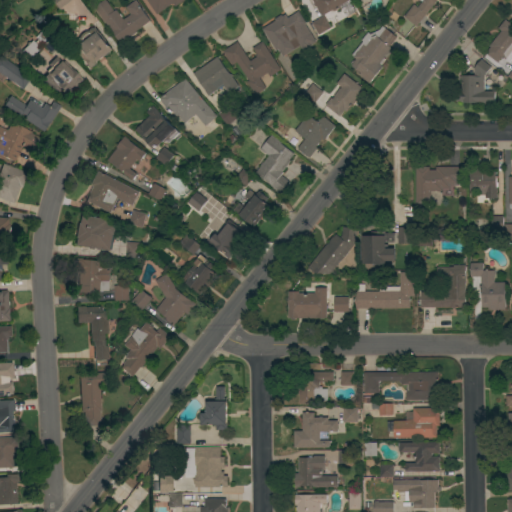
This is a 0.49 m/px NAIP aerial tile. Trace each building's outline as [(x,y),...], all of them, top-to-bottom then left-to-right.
[(69,0),(58,9),(51,0),(69,0)] [(69,0),(59,7),(65,16),(80,6),(76,0),(69,0)] [(135,32),(136,33),(127,39),(126,38),(119,43),(94,7),(103,0),(105,0),(113,11),(115,10),(123,20),(130,15),(125,8),(135,0),(139,6),(150,21),(135,32)] [(185,0),(175,7),(172,3),(156,15),(146,0),(185,0)] [(348,0),(355,12),(346,18),(340,8),(333,12),(332,10),(323,16),(330,28),(318,35),(311,23),(321,17),(315,7),(314,7),(312,4),(313,4),(311,0),(348,0)] [(436,0),(415,26),(403,16),(413,4),(417,8),(422,2),(418,0),(436,0)] [(262,29),(275,21),(274,19),(280,16),(281,17),(285,15),(287,19),(298,12),(305,23),(304,24),(316,43),(303,51),(297,42),(299,41),(296,37),(289,41),(294,49),(283,57),(278,49),(275,51),(262,29)] [(500,31),(497,28),(504,20),(511,26),(511,62),(511,64),(502,57),(497,63),(485,54),(489,48),(488,47),(500,31)] [(94,26),(100,35),(100,34),(111,50),(109,52),(111,54),(105,58),(104,56),(96,61),(98,64),(93,67),(92,65),(88,68),(70,44),(74,41),(74,39),(77,37),(78,38),(79,35),(80,34),(82,32),(84,31),(86,31),(88,30),(88,29),(91,27),(93,27),(94,26)] [(382,26),(396,37),(389,46),(390,48),(389,49),(390,50),(378,65),(381,68),(369,83),(358,75),(360,73),(351,65),(355,59),(353,57),(351,55),(362,41),(360,40),(367,32),(369,34),(379,30),(382,26)] [(21,50),(27,44),(26,43),(28,41),(29,42),(32,40),(34,42),(37,39),(34,36),(42,29),(58,47),(51,53),(49,51),(48,52),(46,50),(47,49),(42,44),(42,43),(38,46),(40,48),(29,58),(21,50)] [(249,61),(256,57),(255,56),(256,55),(252,48),(261,42),(280,70),(269,77),(267,73),(259,78),(265,88),(254,95),(247,84),(249,82),(236,62),(231,65),(222,51),(236,42),(249,61)] [(0,55),(31,77),(22,89),(0,73),(0,55)] [(49,60),(50,62),(56,56),(62,62),(63,61),(66,63),(67,63),(82,79),(76,85),(77,87),(73,90),(72,89),(62,99),(42,78),(48,72),(54,78),(56,76),(45,64),(49,60)] [(217,57),(228,73),(229,73),(238,86),(228,94),(223,86),(217,90),(217,89),(208,95),(193,73),(217,57)] [(480,59),(490,67),(483,76),(483,91),(494,91),(494,103),(462,103),(462,102),(455,102),(455,91),(460,91),(460,76),(473,76),(473,69),(480,59)] [(361,88),(339,117),(324,105),(330,98),(332,99),(333,97),(327,91),(334,83),(340,88),(348,78),(361,88)] [(216,116),(205,126),(195,114),(184,123),(177,116),(176,116),(167,106),(165,108),(159,99),(184,79),(216,116)] [(322,93),(314,103),(303,94),(311,84),(322,93)] [(48,122),(42,131),(23,119),(25,115),(22,113),(21,115),(20,114),(19,115),(3,105),(9,95),(25,105),(28,100),(41,107),(44,103),(49,106),(52,101),(60,106),(49,123),(48,122)] [(218,114),(231,104),(239,116),(227,125),(218,114)] [(154,150),(134,130),(149,116),(146,112),(152,106),(158,112),(178,133),(168,143),(162,142),(154,150)] [(307,115),(317,123),(322,116),(334,126),(323,141),(321,139),(315,147),(316,148),(309,158),(297,148),(304,139),(294,131),(307,115)] [(0,126),(6,130),(11,121),(31,131),(30,132),(39,137),(33,150),(22,145),(14,161),(4,156),(3,158),(0,156),(0,126)] [(260,166),(259,166),(262,162),(262,163),(268,156),(264,153),(259,150),(271,135),(281,143),(280,144),(293,154),(288,160),(289,161),(281,172),(282,172),(280,175),(289,183),(281,194),(268,184),(269,183),(255,172),(260,166)] [(129,140),(128,140),(141,151),(141,150),(145,153),(139,161),(136,159),(129,168),(136,174),(131,180),(107,160),(116,148),(115,147),(124,136),(129,140)] [(173,155),(165,166),(155,158),(163,147),(173,155)] [(0,169),(2,163),(26,172),(21,187),(18,186),(13,203),(0,198),(0,169)] [(415,167),(428,167),(428,170),(435,170),(435,167),(461,167),(461,186),(449,186),(449,188),(441,189),(441,191),(429,191),(429,205),(415,205),(415,167)] [(495,183),(496,183),(496,187),(496,198),(484,198),(484,195),(477,195),(477,190),(469,190),(468,168),(481,168),(482,172),(495,172),(495,183)] [(245,187),(234,178),(242,169),(253,177),(245,187)] [(131,206),(124,202),(124,203),(118,200),(115,205),(114,204),(110,213),(85,200),(91,189),(90,188),(91,186),(90,185),(97,171),(138,192),(131,206)] [(165,190),(160,201),(147,194),(153,183),(165,190)] [(253,227),(232,210),(238,203),(244,208),(258,191),(267,198),(264,202),(269,206),(253,227)] [(204,200),(193,193),(184,205),(196,213),(204,200)] [(228,211),(221,220),(210,211),(217,202),(228,211)] [(145,214),(142,227),(128,224),(132,210),(145,214)] [(106,220),(106,223),(115,225),(110,250),(109,250),(109,251),(93,248),(93,249),(87,248),(87,247),(75,245),(76,237),(75,237),(78,222),(79,222),(80,215),(106,220)] [(0,216),(8,217),(8,223),(9,223),(8,235),(7,235),(7,242),(0,241),(0,216)] [(502,230),(491,230),(491,216),(502,216),(502,230)] [(511,224),(511,238),(503,238),(503,224),(511,224)] [(247,237),(227,262),(212,250),(233,225),(247,237)] [(314,274),(307,267),(326,243),(327,244),(329,242),(328,241),(331,236),(332,237),(335,234),(339,237),(340,236),(342,227),(356,229),(354,242),(329,274),(314,274)] [(410,243),(397,244),(397,227),(409,227),(410,243)] [(370,236),(370,231),(384,231),(384,244),(387,244),(387,249),(394,249),(395,261),(384,261),(384,266),(373,267),(373,268),(362,268),(362,236),(370,236)] [(200,245),(193,255),(178,244),(185,234),(200,245)] [(415,246),(415,238),(431,238),(431,246),(415,246)] [(140,243),(139,258),(124,257),(125,242),(140,243)] [(194,264),(192,263),(199,254),(218,269),(199,294),(186,284),(185,285),(180,281),(194,264)] [(74,273),(75,257),(81,258),(81,259),(103,260),(102,268),(109,269),(108,291),(98,290),(97,293),(77,292),(78,285),(77,285),(78,273),(74,273)] [(493,282),(504,282),(504,310),(487,310),(487,308),(481,308),(481,296),(480,296),(480,292),(481,292),(481,288),(478,288),(478,286),(480,286),(480,284),(480,277),(469,277),(469,263),(482,263),(482,271),(493,271),(493,282)] [(420,308),(420,292),(448,292),(448,279),(436,279),(436,267),(452,267),(452,265),(464,265),(465,307),(420,308)] [(355,308),(355,291),(356,291),(356,284),(364,284),(364,292),(378,292),(378,287),(398,287),(398,272),(414,272),(414,296),(409,296),(409,309),(355,308)] [(154,281),(166,273),(175,288),(174,289),(188,300),(189,299),(195,304),(187,315),(184,312),(174,325),(171,322),(170,324),(165,320),(166,318),(155,309),(164,298),(154,281)] [(127,285),(128,300),(114,301),(113,286),(127,285)] [(326,318),(295,318),(294,320),(290,320),(289,319),(287,319),(287,291),(298,292),(298,293),(314,293),(314,288),(326,288),(326,318)] [(7,307),(8,307),(9,320),(0,320),(0,290),(6,290),(7,307)] [(151,299),(142,311),(131,302),(140,290),(151,299)] [(333,297),(348,297),(348,312),(333,312),(333,297)] [(84,305),(84,307),(100,306),(101,310),(104,310),(105,319),(107,319),(107,333),(103,333),(104,345),(107,345),(108,359),(94,360),(93,341),(90,341),(89,322),(77,322),(76,306),(84,305)] [(139,367),(132,377),(120,367),(126,359),(124,358),(127,354),(126,354),(129,350),(123,345),(137,328),(139,330),(145,322),(152,327),(152,328),(156,332),(159,328),(169,336),(160,349),(157,347),(140,368),(139,367)] [(10,336),(7,336),(7,339),(5,339),(5,352),(0,352),(0,326),(10,326),(10,336)] [(13,377),(8,377),(8,382),(11,382),(12,394),(2,394),(2,395),(0,395),(0,362),(12,362),(13,377)] [(106,372),(106,384),(100,384),(100,389),(99,389),(100,410),(98,410),(99,425),(83,426),(83,411),(80,411),(78,373),(106,372)] [(299,372),(333,372),(332,382),(318,381),(318,386),(321,386),(321,389),(326,389),(326,396),(313,396),(313,402),(299,402),(299,372)] [(352,386),(340,386),(340,372),(352,372),(352,386)] [(437,372),(437,400),(406,400),(406,391),(408,391),(408,385),(400,385),(400,381),(378,381),(378,393),(363,394),(363,373),(437,372)] [(511,373),(510,373),(510,397),(503,397),(503,407),(511,406),(511,373)] [(226,430),(215,430),(215,425),(200,425),(200,413),(205,413),(205,402),(215,402),(215,387),(224,386),(224,401),(226,401),(226,430)] [(14,411),(11,411),(12,419),(14,418),(14,424),(12,424),(13,431),(0,431),(0,399),(13,399),(14,411)] [(392,415),(378,415),(378,409),(370,409),(370,404),(378,403),(378,404),(392,404),(392,415)] [(357,422),(342,422),(342,408),(356,408),(357,422)] [(393,438),(393,421),(412,421),(412,408),(439,408),(439,427),(436,427),(436,438),(393,438)] [(301,413),(313,412),(313,418),(318,417),(318,416),(321,416),(321,417),(327,417),(327,420),(336,420),(336,423),(337,423),(338,429),(337,429),(337,432),(319,432),(319,440),(328,440),(328,447),(293,448),(292,431),(301,431),(301,413)] [(189,444),(176,444),(176,425),(189,425),(189,444)] [(0,436),(16,436),(17,452),(11,452),(12,467),(10,467),(10,468),(7,468),(7,467),(0,467),(0,436)] [(397,443),(439,442),(439,454),(431,454),(431,457),(439,456),(439,471),(404,471),(404,469),(403,469),(403,463),(414,462),(413,452),(397,452),(397,443)] [(376,456),(364,457),(363,443),(376,443),(376,456)] [(195,465),(194,465),(194,447),(220,447),(220,455),(223,455),(223,467),(220,467),(220,471),(223,471),(223,475),(227,475),(227,487),(193,487),(193,475),(195,475),(195,466),(195,465)] [(352,451),(352,464),(337,464),(337,450),(352,451)] [(298,458),(307,458),(307,457),(310,457),(310,456),(323,456),(323,469),(321,469),(321,476),(336,476),(336,487),(312,487),(312,486),(299,486),(299,487),(294,487),(294,474),(298,474),(298,458)] [(392,477),(375,478),(375,474),(379,474),(379,465),(392,465),(392,477)] [(16,503),(0,503),(0,477),(5,477),(5,474),(16,473),(17,475),(18,475),(18,480),(17,480),(17,482),(15,482),(16,503)] [(172,476),(173,492),(157,492),(157,476),(172,476)] [(393,490),(393,481),(437,480),(437,487),(439,487),(439,492),(434,492),(434,508),(412,509),(411,503),(408,503),(408,501),(404,501),(403,492),(396,492),(396,490),(393,490)] [(359,509),(348,509),(348,493),(359,493),(359,509)] [(181,507),(167,507),(167,494),(181,494),(181,507)] [(326,495),(326,504),(319,504),(319,511),(296,511),(295,511),(295,507),(296,506),(296,505),(294,505),(294,495),(326,495)] [(199,511),(199,507),(203,507),(203,499),(225,499),(225,511),(199,511)] [(393,502),(393,511),(373,511),(373,502),(393,502)]
